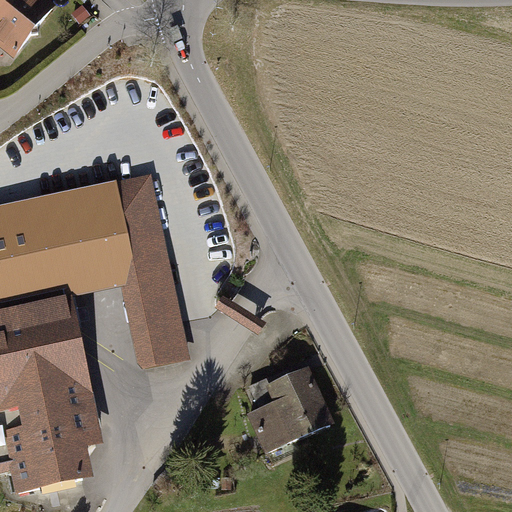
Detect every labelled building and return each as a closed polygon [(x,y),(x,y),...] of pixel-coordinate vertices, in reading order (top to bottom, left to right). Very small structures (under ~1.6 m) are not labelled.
[(57,6),(49,0),(19,0),(0,24),(0,49),(14,60),(57,6)] [(0,0),(0,24),(19,0),(0,0)] [(92,18),(83,8),(72,17),(81,27),(92,18)] [(142,370),(190,360),(151,174),(0,206),(0,412),(16,409),(20,427),(2,432),(9,461),(9,465),(9,466),(10,472),(14,496),(92,479),(86,447),(103,444),(69,292),(0,306),(0,263),(60,250),(107,240),(132,360),(142,370)] [(0,306),(69,292),(60,250),(0,263),(0,306)] [(266,324),(223,296),(214,308),(258,337),(266,324)] [(264,457),(335,425),(309,367),(266,387),(273,403),(245,415),(264,457)] [(0,463),(0,474),(10,472),(9,466),(9,465),(9,461),(0,463)]
